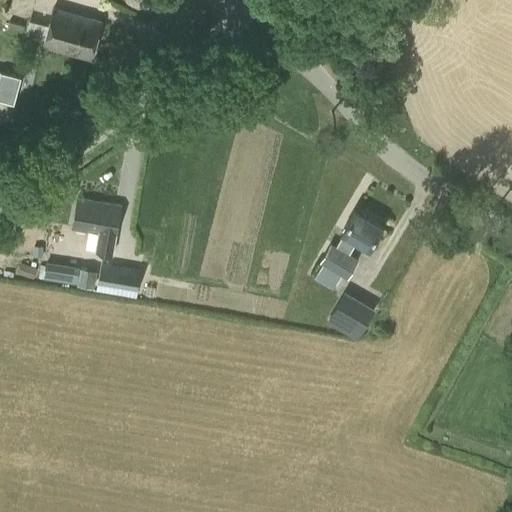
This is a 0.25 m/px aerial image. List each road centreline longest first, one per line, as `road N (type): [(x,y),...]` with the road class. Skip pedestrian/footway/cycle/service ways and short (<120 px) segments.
road 1 (unclassified): [(511,233),(404,166),(311,70),(251,22)]
road 2 (unclassified): [(0,206),(251,22)]
